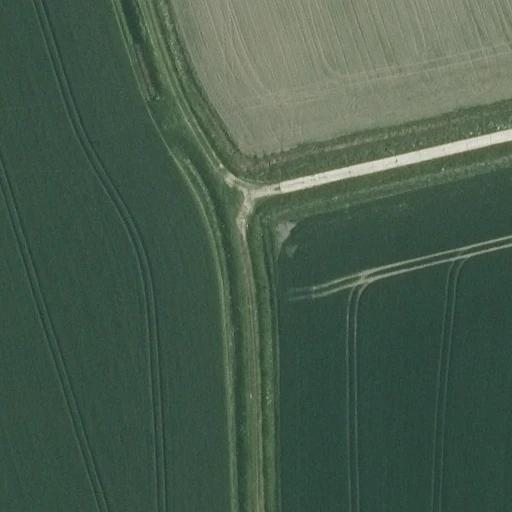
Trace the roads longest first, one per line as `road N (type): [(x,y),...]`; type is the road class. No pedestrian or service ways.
road 1 (track): [(259,511),(264,205),(191,97),(145,0)]
road 2 (track): [(264,205),(511,146)]
